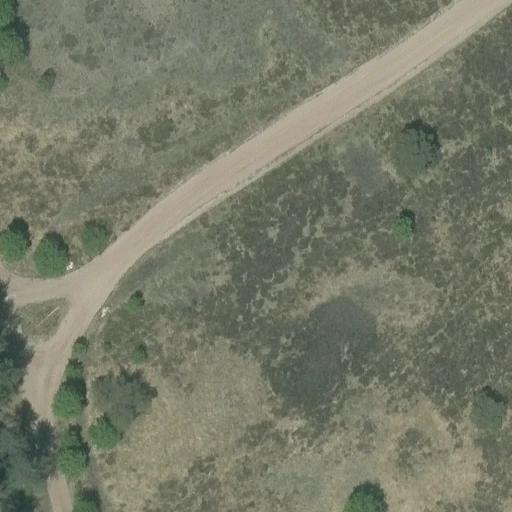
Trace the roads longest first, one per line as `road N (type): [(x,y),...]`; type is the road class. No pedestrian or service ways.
road 1 (track): [(482,0),(128,244),(60,331),(42,429)]
road 2 (track): [(64,511),(0,302)]
road 3 (track): [(128,244),(80,276),(28,289),(0,286)]
